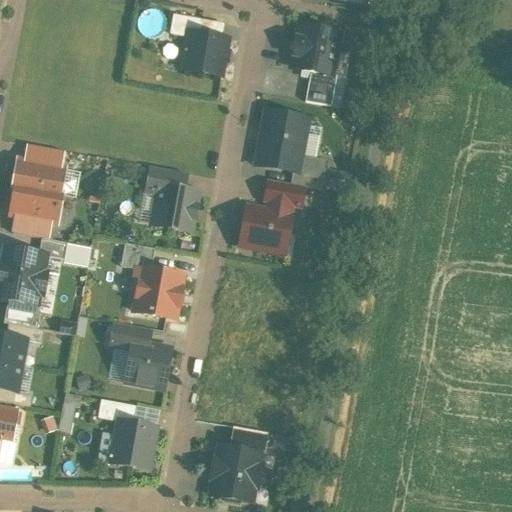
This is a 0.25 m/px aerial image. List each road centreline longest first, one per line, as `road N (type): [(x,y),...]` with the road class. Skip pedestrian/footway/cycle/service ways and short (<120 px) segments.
road 1 (residential): [(0,502),(167,506),(264,16),(178,0)]
road 2 (residential): [(395,0),(308,511)]
